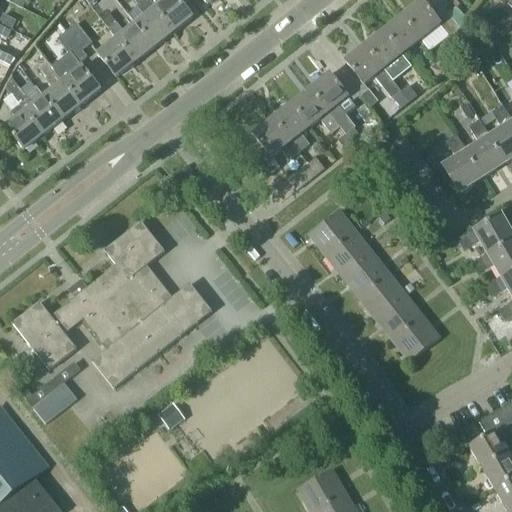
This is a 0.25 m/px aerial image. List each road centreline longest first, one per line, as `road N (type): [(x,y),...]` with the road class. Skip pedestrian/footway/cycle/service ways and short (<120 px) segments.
road 1 (residential): [(396,430),(164,122)]
road 2 (tertiary): [(164,122),(318,0)]
road 3 (tertiary): [(0,265),(115,174),(137,144)]
road 4 (tertiary): [(137,144),(101,158),(0,239)]
road 5 (residential): [(396,430),(511,362)]
